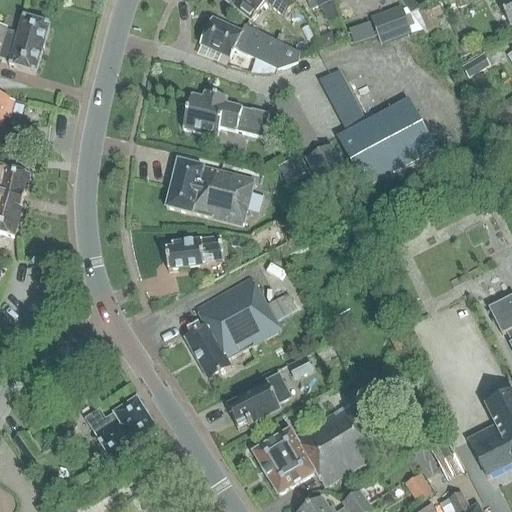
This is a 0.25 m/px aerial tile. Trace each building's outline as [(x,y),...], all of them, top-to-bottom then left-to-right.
[(223,0),(223,1),(250,22),(264,4),(282,20),(294,6),(287,0),(223,0)] [(312,0),(317,9),(333,2),(331,0),(312,0)] [(418,10),(411,0),(399,0),(410,15),(418,10)] [(511,0),(495,0),(509,27),(511,25),(511,0)] [(416,11),(424,33),(437,28),(433,19),(442,16),(437,3),(416,11)] [(410,35),(400,8),(370,19),(379,46),(410,35)] [(49,27),(21,19),(17,35),(7,32),(8,30),(0,27),(0,61),(9,64),(8,67),(35,75),(49,27)] [(244,28),(241,35),(212,22),(200,47),(229,61),(233,52),(247,58),(277,72),(297,66),(298,56),(244,28)] [(335,45),(330,35),(320,39),(324,50),(335,45)] [(481,56),(460,68),(467,80),(488,68),(481,56)] [(317,83),(323,93),(344,81),(339,71),(317,83)] [(367,122),(366,122),(345,134),(335,139),(365,193),(436,155),(407,100),(380,115),(359,75),(346,83),(367,122)] [(350,92),(344,81),(323,93),(328,103),(350,92)] [(355,102),(350,92),(328,103),(334,113),(355,102)] [(203,94),(202,100),(191,97),(182,132),(216,140),(219,130),(262,141),(268,116),(251,112),(250,113),(242,111),(242,109),(226,105),(227,100),(203,94)] [(278,117),(297,106),(291,96),(273,107),(278,117)] [(0,128),(0,129),(3,119),(9,121),(14,103),(8,102),(8,100),(0,97),(0,128)] [(511,98),(491,111),(500,126),(511,118),(511,98)] [(361,112),(355,102),(334,113),(340,123),(361,112)] [(278,117),(283,127),(302,116),(297,106),(278,117)] [(366,122),(361,112),(340,123),(345,134),(366,122)] [(308,126),(302,116),(283,127),(289,136),(308,126)] [(289,136),(294,146),(313,136),(308,126),(289,136)] [(318,146),(313,136),(294,146),(300,156),(318,146)] [(353,188),(332,148),(304,163),(325,203),(353,188)] [(243,230),(255,182),(177,163),(165,210),(243,230)] [(0,236),(13,240),(30,177),(0,168),(0,236)] [(279,223),(255,233),(261,247),(285,237),(279,223)] [(171,244),(172,251),(165,251),(168,273),(204,269),(204,266),(223,264),(221,239),(171,244)] [(194,311),(205,328),(184,340),(208,383),(232,369),(227,362),(279,334),(278,332),(280,331),(276,325),(297,313),(287,295),(266,307),(254,286),(253,286),(249,280),(194,311)] [(511,298),(488,310),(502,338),(506,335),(511,345),(508,346),(511,353),(511,394),(485,409),(495,428),(467,443),(486,480),(511,467),(511,298)] [(294,382),(312,373),(305,359),(287,368),(294,382)] [(331,392),(349,383),(342,370),(324,379),(331,392)] [(265,383),(267,388),(226,409),(238,432),(246,427),(247,429),(252,427),(251,425),(280,410),(278,407),(290,400),(278,376),(265,383)] [(112,464),(158,434),(137,401),(105,422),(98,412),(84,421),(112,464)] [(295,439),(291,432),(252,455),(278,498),(314,476),(324,492),(384,455),(382,452),(383,451),(356,406),(354,407),(352,404),(295,439)] [(43,461),(24,434),(10,443),(29,470),(43,461)] [(445,440),(428,449),(447,484),(464,476),(445,440)] [(421,473),(432,467),(424,453),(413,459),(421,473)] [(409,484),(422,505),(439,495),(426,474),(409,484)] [(329,511),(322,499),(303,511),(352,511),(367,503),(360,492),(341,505),(344,510),(340,511),(333,511),(331,509),(329,511)] [(439,506),(442,511),(479,511),(477,506),(469,510),(461,495),(439,506)] [(35,511),(54,511),(48,501),(34,511),(35,511)] [(372,511),(367,503),(352,511),(372,511)] [(413,511),(433,511),(427,503),(413,511)]
